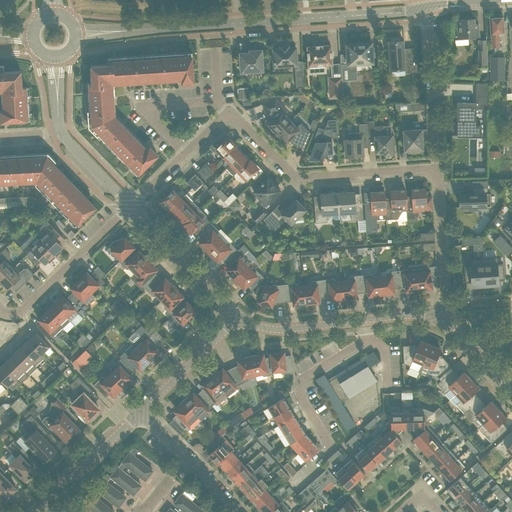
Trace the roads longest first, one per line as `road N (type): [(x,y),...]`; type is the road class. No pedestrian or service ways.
road 1 (residential): [(129,205),(229,113),(300,179),(438,170)]
road 2 (tertiary): [(113,31),(426,8)]
road 3 (residential): [(129,205),(26,306),(12,310),(0,302)]
road 4 (residential): [(237,318),(129,205)]
road 5 (residential): [(330,446),(300,396),(300,381),(367,340)]
road 6 (residential): [(441,317),(438,170)]
road 7 (residential): [(35,511),(139,413)]
road 8 (residential): [(139,413),(237,318)]
road 9 (residential): [(364,321),(289,330),(237,318)]
